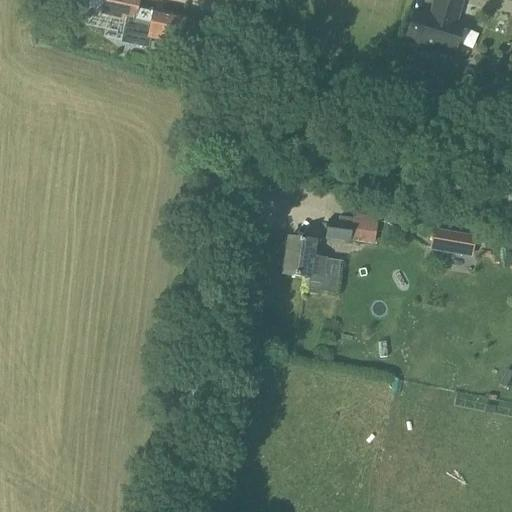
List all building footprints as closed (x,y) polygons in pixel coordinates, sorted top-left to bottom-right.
[(101,0),(98,16),(133,24),(150,27),(148,39),(179,45),(184,21),(136,11),(138,0),(101,0)] [(414,12),(404,44),(421,48),(419,54),(434,58),(435,53),(452,57),(461,26),(455,24),(461,3),(449,0),(434,0),(432,9),(434,10),(432,17),(414,12)] [(338,217),(338,222),(328,221),(325,238),(349,242),(353,219),(338,217)] [(466,239),(434,234),(432,250),(470,254),(472,239),(466,238),(466,239)] [(315,243),(287,239),(282,275),(309,280),(310,276),(322,278),(325,261),(313,259),(315,243)]
